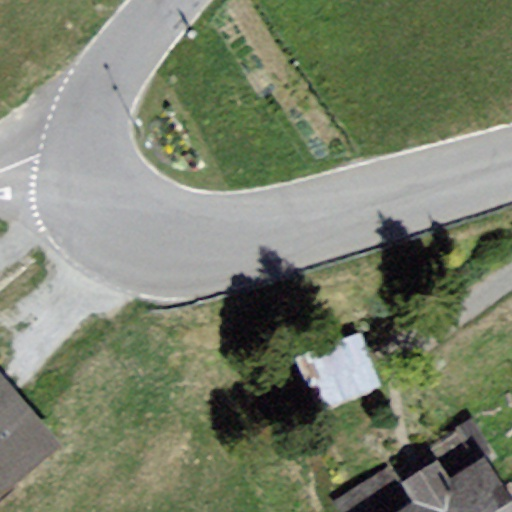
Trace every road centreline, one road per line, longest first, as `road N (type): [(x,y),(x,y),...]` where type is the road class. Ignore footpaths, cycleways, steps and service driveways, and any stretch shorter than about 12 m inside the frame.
road 1 (unclassified): [(511,160),(293,231),(203,244),(157,236),(119,214),(93,186),(85,156)]
road 2 (residential): [(173,0),(106,73),(85,156)]
